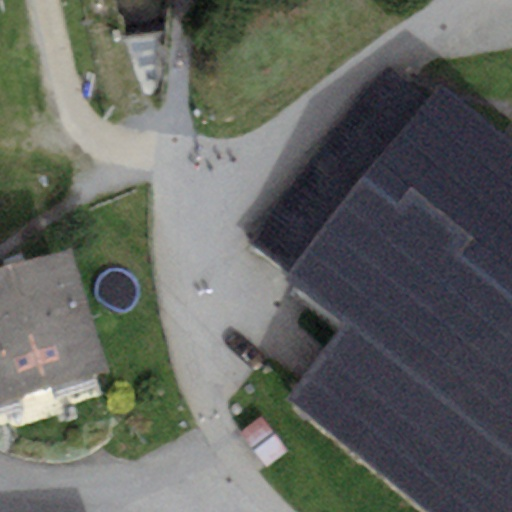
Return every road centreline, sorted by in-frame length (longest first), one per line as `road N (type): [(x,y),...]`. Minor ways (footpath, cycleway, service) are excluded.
road 1 (residential): [(454,0),(274,155),(172,188)]
road 2 (residential): [(171,511),(0,493)]
